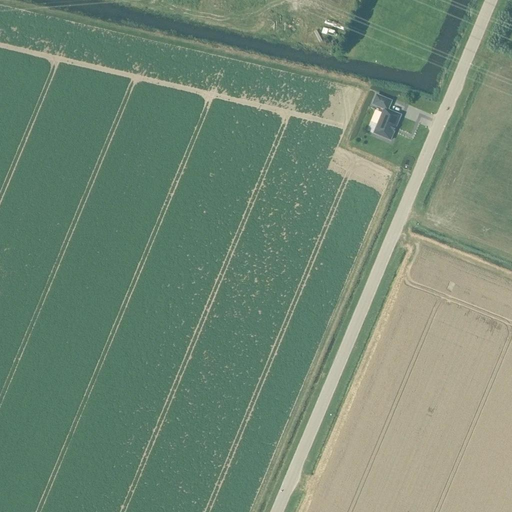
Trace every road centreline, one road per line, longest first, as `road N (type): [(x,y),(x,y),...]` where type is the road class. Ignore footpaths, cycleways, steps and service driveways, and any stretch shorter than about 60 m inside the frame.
road 1 (unclassified): [(276,511),(491,0)]
road 2 (track): [(301,511),(415,240)]
